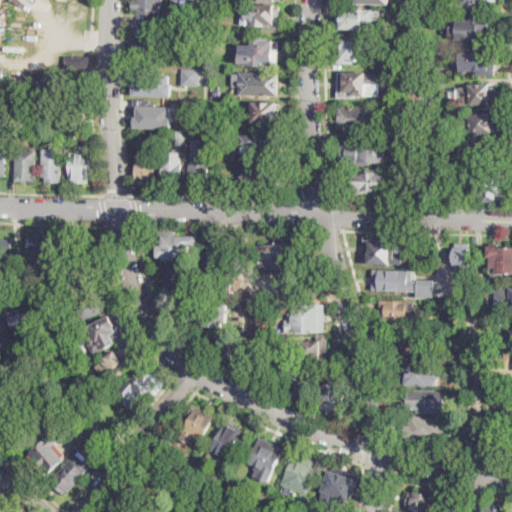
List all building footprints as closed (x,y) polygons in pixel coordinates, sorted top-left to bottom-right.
[(165,0),(165,4),(162,4),(162,15),(142,14),(142,17),(134,17),(134,14),(134,0),(165,0)] [(196,0),(196,5),(194,5),(193,11),(185,11),(185,15),(176,14),(177,5),(173,5),(173,0),(196,0)] [(497,0),(497,10),(470,9),(470,13),(459,12),(459,0),(497,0)] [(282,6),(281,15),(281,29),(264,29),(264,26),(242,25),(243,12),(245,12),(246,5),(282,6)] [(374,25),(374,29),(335,28),(336,7),(364,8),(364,10),(374,10),(374,25)] [(497,20),(496,30),(496,40),(459,39),(459,36),(448,36),(448,17),(462,17),(462,20),(473,20),(473,16),(484,16),(484,20),(497,20)] [(168,31),(168,38),(139,38),(139,30),(133,30),(133,20),(166,21),(166,31),(168,31)] [(225,31),(224,34),(212,34),(212,24),(225,24),(225,31)] [(279,42),(279,53),(278,66),(249,65),(249,63),(241,63),(242,45),(254,46),(254,38),(265,38),(265,40),(275,41),(275,42),(279,42)] [(374,43),(373,61),(364,61),(364,64),(338,63),(339,39),(365,40),(365,43),(374,43)] [(164,42),(164,65),(133,65),(134,44),(158,45),(158,42),(164,42)] [(496,50),(496,75),(478,75),(478,71),(462,71),(463,52),(471,52),(471,50),(496,50)] [(93,56),(93,83),(87,82),(87,91),(66,91),(67,56),(93,56)] [(394,70),(379,71),(379,61),(393,61),(394,70)] [(183,84),(199,84),(200,67),(183,67),(183,84)] [(134,70),(134,94),(172,95),(172,82),(171,82),(171,71),(134,70)] [(367,72),(367,74),(379,74),(378,83),(381,84),(380,96),(357,95),(357,98),(339,97),(340,72),(346,73),(346,71),(367,72)] [(280,95),(280,96),(241,95),(242,72),(281,73),(280,95)] [(437,97),(422,97),(422,83),(437,83),(437,97)] [(498,96),(498,107),(485,109),(485,104),(461,105),(461,100),(463,99),(463,88),(472,88),(472,86),(497,85),(498,96)] [(135,98),(134,126),(172,128),(173,106),(156,105),(157,102),(151,102),(151,99),(135,98)] [(199,98),(184,99),(184,115),(199,115),(199,98)] [(280,102),(280,106),(279,123),(254,123),(255,117),(251,116),(251,112),(247,112),(247,102),(254,102),(254,101),(280,102)] [(228,113),(213,113),(213,103),(228,102),(228,113)] [(87,122),(87,126),(57,125),(57,106),(88,106),(87,122)] [(385,110),(385,123),(380,122),(380,129),(371,129),(370,134),(354,133),(354,129),(339,129),(340,107),(381,108),(381,110),(385,110)] [(501,133),(475,136),(474,136),(473,134),(467,134),(465,118),(472,117),(471,114),(499,112),(501,133)] [(403,123),(403,132),(392,132),(392,123),(403,123)] [(187,144),(177,144),(177,130),(187,130),(187,144)] [(283,135),(282,152),(242,151),(243,134),(283,135)] [(7,152),(7,176),(0,176),(0,139),(8,139),(8,152),(7,152)] [(383,144),(383,163),(370,163),(369,165),(340,164),(341,140),(371,141),(371,143),(383,144)] [(485,141),(486,145),(501,144),(503,165),(496,166),(495,163),(468,165),(468,163),(461,163),(460,147),(475,146),(474,142),(485,141)] [(208,160),(208,184),(188,183),(189,160),(186,160),(186,145),(209,146),(208,160)] [(65,157),(65,168),(63,168),(62,183),(46,182),(47,177),(43,177),(44,149),(63,149),(63,157),(65,157)] [(37,152),(36,182),(16,181),(18,150),(37,151),(37,152)] [(92,153),(90,184),(71,183),(73,153),(77,153),(77,150),(83,150),(83,153),(92,153)] [(155,152),(155,163),(156,163),(156,185),(136,184),(137,162),(139,162),(139,151),(155,152)] [(182,152),(181,163),(183,163),(183,186),(164,185),(164,162),(166,162),(166,152),(182,152)] [(285,165),(285,180),(285,193),(250,193),(250,173),(257,173),(257,165),(285,165)] [(447,183),(447,188),(431,188),(432,167),(448,167),(447,183)] [(506,180),(509,197),(482,203),(479,189),(472,191),(469,178),(504,170),(506,180)] [(390,173),(390,189),(385,189),(385,193),(366,192),(365,196),(351,195),(351,175),(356,175),(356,171),(390,173)] [(197,238),(196,246),(191,246),(191,260),(165,259),(165,257),(159,257),(160,231),(178,232),(178,236),(197,236),(197,238)] [(46,237),(51,237),(51,235),(60,235),(60,261),(46,261),(46,258),(29,258),(29,237),(36,237),(36,233),(46,233),(46,237)] [(247,233),(246,248),(233,247),(233,240),(241,240),(241,233),(247,233)] [(405,244),(404,264),(390,263),(389,272),(382,272),(383,263),(365,263),(366,237),(383,237),(383,240),(393,240),(393,243),(405,244)] [(12,247),(0,248),(0,239),(12,238),(13,247),(12,247)] [(303,245),(303,255),(302,270),(263,270),(263,265),(259,265),(259,245),(275,246),(275,243),(286,243),(286,245),(303,245)] [(472,258),(472,266),(462,266),(462,269),(455,268),(455,266),(456,243),(473,243),(472,258)] [(221,265),(206,264),(207,246),(222,247),(221,265)] [(511,274),(490,273),(491,257),(489,257),(489,246),(511,246),(511,274)] [(98,258),(101,269),(105,283),(70,292),(63,265),(69,263),(70,266),(98,258)] [(202,277),(202,289),(165,288),(165,269),(196,270),(196,277),(202,277)] [(436,288),(435,288),(434,296),(418,295),(418,278),(436,279),(436,288)] [(233,282),(233,297),(210,296),(211,288),(219,288),(219,282),(233,282)] [(511,308),(495,307),(497,285),(511,286),(511,308)] [(109,312),(85,321),(83,315),(80,316),(75,301),(106,289),(113,308),(108,310),(109,312)] [(225,301),(225,303),(229,304),(228,323),(224,323),(223,327),(205,326),(205,322),(191,321),(191,320),(185,320),(186,301),(206,302),(206,300),(225,301)] [(430,310),(430,321),(382,321),(382,300),(414,300),(414,306),(417,306),(417,310),(430,310)] [(268,315),(252,315),(248,302),(268,302),(268,315)] [(326,320),(326,332),(286,332),(287,320),(289,320),(290,314),(294,314),(294,304),(326,304),(326,320)] [(4,310),(0,311),(0,324),(8,322),(4,310)] [(117,343),(96,354),(88,340),(92,339),(90,335),(94,332),(91,327),(115,314),(126,335),(115,341),(117,343)] [(32,347),(28,336),(41,331),(45,342),(32,347)] [(246,333),(245,340),(234,339),(235,332),(246,333)] [(416,345),(416,355),(393,355),(393,346),(386,346),(386,333),(421,333),(421,345),(416,345)] [(287,334),(286,343),(274,343),(274,334),(287,334)] [(329,341),(328,363),(296,362),(297,347),(302,347),(302,341),(318,341),(318,335),(329,335),(329,341)] [(251,366),(246,376),(216,360),(227,340),(252,353),(247,364),(251,366)] [(113,384),(111,386),(97,366),(99,364),(129,343),(143,363),(113,384)] [(499,354),(499,360),(479,359),(479,348),(499,348),(499,354)] [(468,363),(458,363),(457,356),(467,355),(468,363)] [(436,375),(436,380),(431,380),(431,386),(402,385),(403,358),(414,358),(413,364),(432,365),(431,371),(436,371),(436,375)] [(144,366),(152,373),(166,385),(158,395),(154,392),(147,401),(143,398),(140,403),(135,399),(131,404),(119,393),(140,368),(142,369),(144,366)] [(312,376),(302,398),(299,396),(297,401),(285,395),(289,386),(283,384),(291,367),(312,376)] [(2,391),(0,392),(0,371),(3,370),(10,383),(6,386),(7,388),(2,391)] [(50,380),(44,384),(40,376),(46,372),(50,380)] [(341,378),(342,383),(345,382),(348,410),(324,413),(322,385),(330,384),(329,379),(341,378)] [(502,386),(502,398),(486,398),(487,386),(502,386)] [(469,396),(458,397),(457,389),(469,388),(469,396)] [(441,391),(440,412),(434,411),(434,414),(418,413),(418,410),(403,409),(404,389),(441,391)] [(20,392),(30,409),(23,413),(22,413),(1,426),(0,424),(0,399),(3,398),(5,401),(20,392)] [(217,417),(204,442),(194,437),(191,444),(181,439),(191,420),(187,418),(194,405),(217,417)] [(447,420),(445,437),(435,436),(434,443),(424,442),(425,439),(406,437),(408,414),(447,419),(447,420)] [(26,447),(21,450),(10,434),(38,415),(49,431),(26,447)] [(246,431),(231,464),(219,458),(221,454),(213,450),(226,422),(246,431)] [(478,436),(470,436),(470,424),(478,424),(478,436)] [(99,442),(93,436),(100,429),(106,435),(99,442)] [(56,444),(66,454),(63,457),(65,460),(66,460),(49,477),(39,468),(35,464),(28,457),(32,453),(32,454),(55,431),(62,438),(56,444)] [(285,448),(270,483),(256,477),(258,471),(256,469),(257,465),(251,462),(261,438),(285,448)] [(474,446),(472,453),(462,451),(463,444),(474,446)] [(322,463),(309,495),(284,485),(297,452),(322,463)] [(86,475),(70,496),(53,483),(76,453),(93,467),(86,475)] [(362,476),(356,495),(351,494),(345,511),(323,503),(324,499),(322,498),(333,466),(362,476)] [(198,474),(193,486),(182,480),(187,469),(198,474)] [(163,478),(158,485),(150,480),(154,473),(163,478)] [(187,494),(181,503),(175,498),(180,490),(187,494)] [(415,491),(435,495),(434,499),(441,500),(438,511),(422,511),(411,510),(412,508),(407,507),(409,493),(414,494),(415,491)] [(121,492),(136,502),(133,506),(137,508),(134,511),(106,511),(108,510),(107,510),(112,501),(114,502),(121,492)] [(504,505),(504,508),(509,509),(508,511),(483,511),(485,506),(492,506),(492,503),(504,505)]
